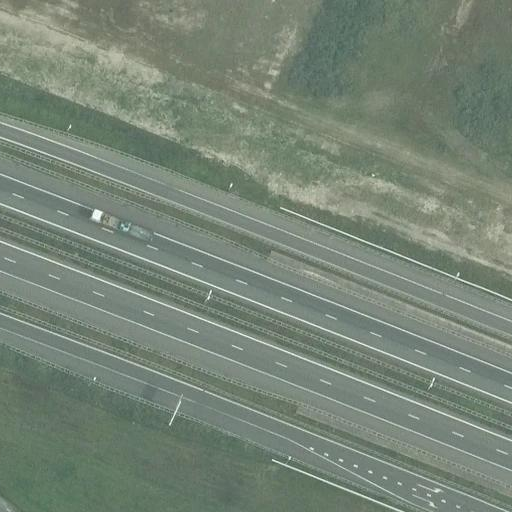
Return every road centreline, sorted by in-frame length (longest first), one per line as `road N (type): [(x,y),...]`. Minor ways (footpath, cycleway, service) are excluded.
road 1 (trunk): [(511,332),(0,131)]
road 2 (trunk): [(511,391),(0,191)]
road 3 (trunk): [(0,258),(511,457)]
road 4 (trunk): [(0,325),(486,511)]
